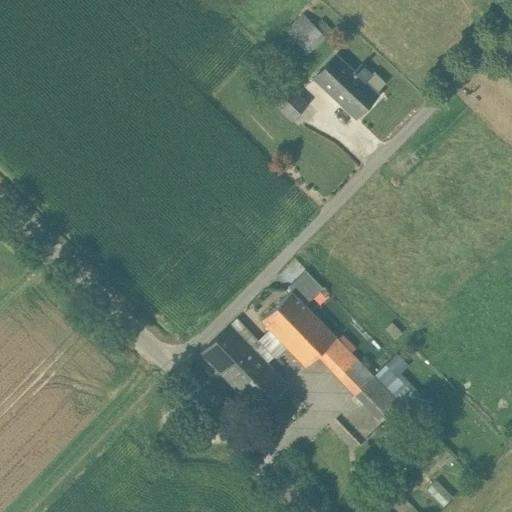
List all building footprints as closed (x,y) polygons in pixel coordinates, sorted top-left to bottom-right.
[(308,54),(326,37),(325,36),(333,30),(323,19),(315,25),(303,13),(286,30),(308,54)] [(337,55),(314,78),(355,117),(378,93),(377,92),(366,81),(372,75),(360,63),(354,70),(337,55)] [(309,103),(292,86),(274,104),(292,121),(309,103)] [(248,320),(213,355),(268,412),(297,384),(271,357),(295,334),(319,358),(330,348),(394,413),(409,398),(297,281),(273,304),(282,314),(261,334),(248,320)] [(388,511),(379,502),(368,511),(388,511)]
